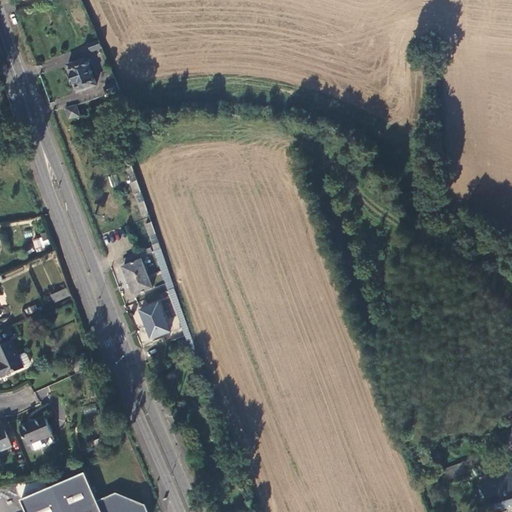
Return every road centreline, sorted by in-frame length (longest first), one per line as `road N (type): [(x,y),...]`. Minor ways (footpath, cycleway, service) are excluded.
road 1 (secondary): [(195,511),(62,176),(34,129)]
road 2 (secondary): [(34,129),(107,342),(180,511)]
road 3 (track): [(511,281),(391,213),(308,138),(236,124),(168,135)]
